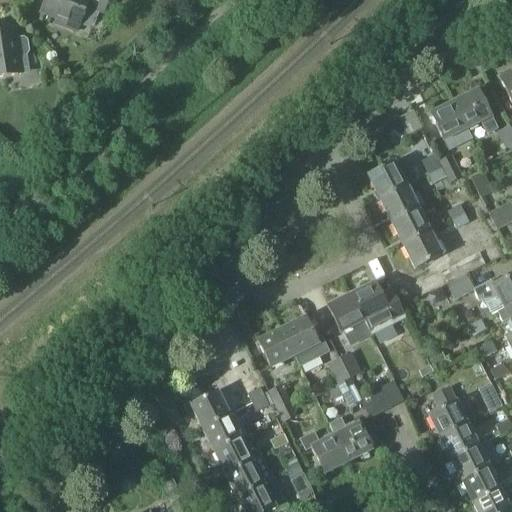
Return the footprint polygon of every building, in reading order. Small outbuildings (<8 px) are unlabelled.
[(45,0),(41,13),(57,20),(55,25),(76,33),(84,12),(89,9),(103,15),(108,0),(45,0)] [(16,41),(14,24),(0,26),(0,78),(18,76),(15,57),(19,56),(25,55),(27,52),(26,42),(23,40),(16,41)] [(511,75),(500,82),(511,106),(511,75)] [(455,105),(468,131),(481,124),(487,136),(497,131),(478,93),(455,105)] [(468,131),(455,105),(431,117),(444,143),(468,131)] [(511,153),(511,132),(509,128),(497,134),(508,156),(511,153)] [(435,156),(424,161),(421,163),(428,176),(443,169),(440,163),(439,164),(435,156)] [(451,157),(440,163),(443,169),(447,178),(446,179),(449,185),(462,179),(451,157)] [(399,162),(368,178),(379,200),(417,181),(412,171),(408,173),(404,164),(402,162),(399,162)] [(447,178),(443,169),(428,176),(433,185),(446,179),(447,178)] [(471,180),(481,200),(493,194),(483,174),(471,180)] [(417,181),(379,200),(390,223),(417,210),(425,206),(418,193),(410,197),(406,189),(418,183),(417,181)] [(511,205),(489,217),(497,232),(511,224),(511,205)] [(452,223),(465,216),(461,208),(448,214),(452,223)] [(417,210),(390,223),(402,248),(429,235),(417,210)] [(469,225),(465,216),(452,223),(457,232),(469,225)] [(429,235),(402,248),(414,272),(441,258),(429,235)] [(446,285),(467,275),(486,267),(480,254),(440,273),(446,285)] [(491,317),(511,306),(511,277),(491,288),(489,284),(474,291),(468,279),(448,289),(454,302),(473,292),(479,304),(484,303),(491,317)] [(374,285),(352,296),(365,324),(372,337),(405,321),(390,291),(379,296),(374,285)] [(365,324),(352,296),(326,309),(339,336),(365,324)] [(511,306),(491,317),(491,318),(496,315),(501,325),(508,322),(511,329),(511,306)] [(307,319),(282,331),(295,358),(320,346),(307,319)] [(486,331),(481,321),(468,328),(473,338),(486,331)] [(295,358),(282,331),(258,343),(271,370),(295,358)] [(511,334),(503,339),(511,357),(511,334)] [(497,353),(492,344),(479,350),(483,360),(497,353)] [(447,364),(439,349),(426,355),(433,370),(447,364)] [(350,354),(339,360),(349,380),(362,375),(350,354)] [(349,380),(339,360),(327,366),(334,380),(331,383),(333,388),(338,386),(349,380)] [(503,365),(490,372),(495,381),(508,375),(503,365)] [(430,367),(418,373),(421,379),(433,374),(430,367)] [(252,377),(245,380),(240,382),(252,406),(263,401),(252,377)] [(349,380),(338,386),(341,394),(350,411),(362,405),(360,401),(349,380)] [(394,384),(383,389),(392,408),(403,403),(394,384)] [(491,385),(478,391),(489,414),(502,408),(491,385)] [(281,386),(270,392),(268,394),(273,406),(279,416),(292,409),(281,386)] [(230,417),(229,416),(235,414),(239,411),(227,388),(190,406),(202,430),(230,417)] [(383,389),(371,396),(380,414),(392,408),(383,389)] [(440,440),(467,427),(455,404),(458,402),(452,390),(435,398),(441,411),(428,417),(440,440)] [(371,396),(360,401),(362,405),(370,420),(380,414),(371,396)] [(263,401),(252,406),(255,414),(267,409),(263,401)] [(297,417),(292,409),(279,416),(282,424),(297,417)] [(214,454),(241,440),(247,437),(235,414),(229,416),(230,417),(202,430),(214,454)] [(341,420),(329,425),(329,426),(334,437),(335,437),(349,463),(360,458),(361,460),(369,456),(368,454),(372,452),(370,449),(372,448),(368,438),(365,439),(358,425),(346,431),(341,420)] [(497,432),(499,437),(511,430),(511,428),(508,421),(495,428),(497,432)] [(467,427),(440,440),(451,462),(478,449),(467,427)] [(335,437),(334,437),(320,444),(314,434),(300,441),(306,453),(311,450),(324,476),(349,463),(335,437)] [(258,447),(252,435),(247,437),(241,440),(214,454),(225,476),(253,463),(247,452),(258,447)] [(288,445),(284,435),(270,442),(275,451),(288,445)] [(478,449),(451,462),(462,484),(488,470),(499,465),(488,443),(478,449)] [(279,459),(292,453),(288,445),(275,451),(279,459)] [(287,475),(299,469),(294,460),(282,465),(287,475)] [(237,499),(264,485),(253,463),(225,476),(237,499)] [(299,469),(287,475),(291,483),(292,483),(303,478),(299,469)] [(472,505),(499,491),(488,470),(462,484),(472,505)] [(304,477),(303,478),(292,483),(300,500),(312,494),(304,477)] [(264,485),(237,499),(243,511),(283,511),(288,510),(289,509),(274,480),(264,485)] [(499,491),(472,505),(476,511),(509,511),(506,504),(511,500),(511,493),(508,487),(499,491)] [(174,511),(188,511),(182,500),(171,506),(174,511)]
